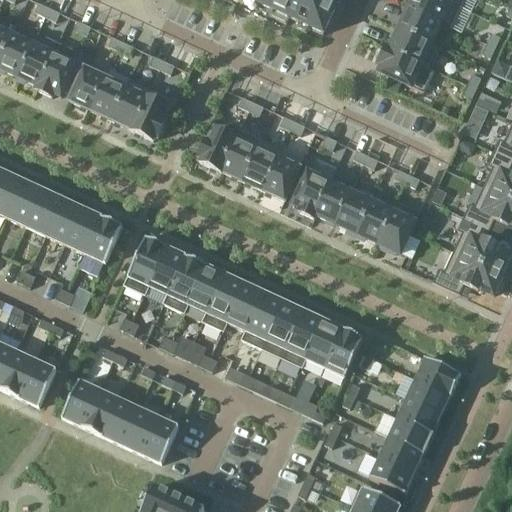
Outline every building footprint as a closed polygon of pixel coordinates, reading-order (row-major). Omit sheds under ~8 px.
[(340,0),(243,0),(272,13),(269,19),(286,27),(289,21),(323,37),(340,0)] [(450,30),(460,9),(440,0),(413,0),(408,11),(450,30)] [(440,0),(460,9),(463,0),(440,0)] [(45,20),(50,11),(39,6),(34,15),(45,20)] [(56,25),(60,16),(50,11),(45,20),(56,25)] [(432,46),(441,26),(450,30),(408,11),(399,31),(440,51),(441,50),(432,46)] [(87,40),(91,31),(80,25),(76,34),(87,40)] [(431,71),(440,51),(399,31),(389,51),(386,50),(385,50),(434,73),(435,72),(431,71)] [(0,62),(12,38),(0,32),(0,62)] [(496,50),(500,41),(491,36),(487,46),(496,50)] [(0,72),(17,80),(32,48),(12,38),(0,62),(0,72)] [(119,54),(123,45),(112,40),(108,49),(119,54)] [(129,59),(133,50),(123,45),(119,54),(129,59)] [(490,62),(496,50),(487,46),(481,58),(490,62)] [(36,93),(55,53),(54,53),(52,57),(32,48),(17,80),(37,89),(36,93)] [(434,73),(385,50),(378,66),(382,68),(378,75),(424,96),(434,73)] [(61,100),(77,64),(55,53),(36,93),(52,101),(54,97),(61,100)] [(160,73),(164,64),(153,59),(149,68),(160,73)] [(497,62),(491,75),(505,81),(511,68),(497,62)] [(170,78),(174,69),(164,64),(160,73),(170,78)] [(90,114),(106,82),(84,71),(69,104),(90,114)] [(476,92),(481,82),(472,78),(467,88),(476,92)] [(111,124),(131,82),(130,82),(126,91),(106,82),(90,114),(111,124)] [(131,134),(152,91),(151,90),(150,91),(131,82),(111,124),(131,133),(131,134)] [(471,103),(476,92),(467,88),(462,99),(471,103)] [(162,124),(173,101),(152,91),(131,134),(153,144),(155,141),(158,142),(165,125),(162,124)] [(465,133),(478,139),(491,110),(499,114),(504,102),(483,92),(465,133)] [(249,115),(253,106),(242,101),(238,110),(249,115)] [(259,120),(264,111),(253,106),(249,115),(259,120)] [(290,134),(294,125),(284,120),(279,129),(290,134)] [(301,139),(305,130),(294,125),(290,134),(301,139)] [(511,127),(504,144),(499,142),(493,155),(511,164),(511,127)] [(221,175),(236,141),(215,131),(208,145),(206,144),(198,161),(201,162),(199,165),(221,175)] [(333,154),(337,145),(326,140),(322,149),(333,154)] [(461,140),(456,151),(471,157),(475,147),(461,140)] [(242,184),(257,152),(237,142),(236,141),(221,175),(221,176),(222,175),(242,184)] [(262,194),(277,161),(257,152),(242,184),(262,194)] [(363,168),(368,159),(357,154),(353,163),(363,168)] [(511,164),(493,155),(487,169),(492,171),(483,190),(511,203),(511,164)] [(374,173),(378,164),(368,159),(363,168),(374,173)] [(284,204),(299,171),(277,161),(262,194),(284,204)] [(313,222),(332,182),(309,171),(292,208),(299,211),(297,214),(313,222)] [(405,187),(409,178),(398,173),(394,182),(405,187)] [(0,218),(6,221),(23,184),(4,175),(0,183),(0,218)] [(415,192),(420,183),(409,178),(405,187),(415,192)] [(336,228),(351,195),(331,186),(333,182),(332,182),(313,222),(314,222),(316,219),(336,228)] [(26,230),(43,193),(23,184),(6,221),(26,230)] [(511,203),(483,190),(474,209),(469,207),(463,220),(490,233),(494,223),(508,229),(509,227),(511,228),(511,203)] [(437,192),(432,205),(440,209),(446,196),(437,192)] [(45,239),(63,203),(43,193),(26,230),(45,239)] [(356,237),(376,196),(375,195),(371,204),(351,195),(336,228),(356,237)] [(377,247),(396,205),(376,196),(356,237),(377,247)] [(65,248),(82,212),(63,203),(45,239),(65,248)] [(400,258),(419,216),(396,205),(377,247),(400,258)] [(85,258),(101,220),(82,212),(65,248),(85,258)] [(105,267),(122,230),(101,220),(85,258),(105,267)] [(497,251),(498,249),(485,243),(490,233),(463,220),(457,234),(462,236),(453,255),(502,278),(511,258),(497,251)] [(148,290),(166,251),(146,241),(127,280),(148,290)] [(168,299),(186,260),(166,251),(148,290),(168,299)] [(502,278),(453,255),(444,274),(439,272),(433,286),(459,298),(464,288),(478,294),(479,292),(493,298),(495,295),(498,297),(504,283),(501,282),(502,278)] [(187,308),(205,269),(186,260),(168,299),(187,308)] [(207,317),(225,278),(205,269),(187,308),(207,317)] [(23,288),(26,281),(15,275),(12,283),(23,288)] [(226,326),(244,287),(225,278),(207,317),(226,326)] [(34,293),(37,286),(26,281),(23,288),(34,293)] [(246,335),(264,296),(244,287),(226,326),(246,335)] [(66,299),(55,294),(51,301),(62,306),(66,299)] [(266,344),(284,305),(264,296),(246,335),(266,344)] [(73,311),(76,304),(66,299),(62,306),(73,311)] [(285,353),(303,314),(284,305),(266,344),(285,353)] [(21,322),(24,315),(13,310),(10,317),(21,322)] [(305,362),(323,323),(303,314),(285,353),(305,362)] [(49,335),(53,328),(42,323),(38,330),(49,335)] [(324,371),(342,332),(323,323),(305,362),(324,371)] [(127,336),(130,329),(119,324),(116,331),(127,336)] [(60,340),(63,333),(53,328),(49,335),(60,340)] [(137,341),(141,334),(130,329),(127,336),(137,341)] [(345,381),(363,342),(342,332),(324,371),(345,381)] [(166,354),(169,347),(158,342),(155,349),(166,354)] [(0,389),(16,355),(0,347),(0,389)] [(177,359),(180,352),(169,347),(166,354),(177,359)] [(376,351),(368,347),(363,358),(371,362),(376,351)] [(113,365),(116,357),(105,352),(102,359),(113,365)] [(0,392),(18,401),(36,364),(16,355),(0,389),(0,392)] [(124,370),(127,362),(116,357),(113,365),(124,370)] [(366,372),(371,362),(363,358),(358,369),(366,372)] [(205,372),(208,365),(197,360),(194,367),(205,372)] [(461,378),(424,362),(415,382),(451,399),(461,378)] [(39,411),(56,374),(36,364),(18,401),(39,411)] [(216,377),(219,370),(208,365),(205,372),(216,377)] [(152,383),(155,375),(144,370),(141,378),(152,383)] [(322,377),(318,387),(322,389),(326,379),(322,377)] [(244,390),(247,383),(237,378),(233,385),(244,390)] [(172,392),(175,385),(164,379),(161,387),(172,392)] [(442,418),(451,399),(415,382),(406,402),(442,418)] [(255,395),(258,388),(247,383),(244,390),(255,395)] [(82,431),(99,394),(79,384),(61,421),(82,431)] [(182,397),(186,390),(175,385),(172,392),(182,397)] [(352,401),(357,390),(350,386),(345,397),(352,401)] [(102,440),(119,403),(99,394),(82,431),(102,440)] [(283,409),(287,401),(276,396),(272,403),(283,409)] [(347,412),(352,401),(345,397),(340,408),(347,412)] [(294,414),(298,406),(287,401),(283,409),(294,414)] [(442,418),(406,402),(397,421),(433,438),(442,418)] [(121,449),(138,412),(119,403),(102,440),(121,449)] [(141,458),(158,421),(138,412),(121,449),(141,458)] [(323,427),(327,420),(316,415),(313,422),(323,427)] [(161,468),(178,431),(158,421),(141,458),(161,468)] [(433,438),(397,421),(388,441),(424,458),(433,438)] [(334,440),(339,429),(332,426),(327,436),(334,440)] [(329,451),(334,440),(327,436),(322,447),(329,451)] [(415,477),(424,458),(388,441),(378,460),(415,477)] [(405,498),(415,477),(378,460),(369,481),(405,498)] [(310,492),(315,481),(307,477),(302,488),(310,492)] [(305,502),(310,492),(302,488),(297,499),(305,502)] [(200,511),(153,490),(143,511),(200,511)] [(398,511),(400,510),(400,509),(363,491),(353,511),(398,511)]
